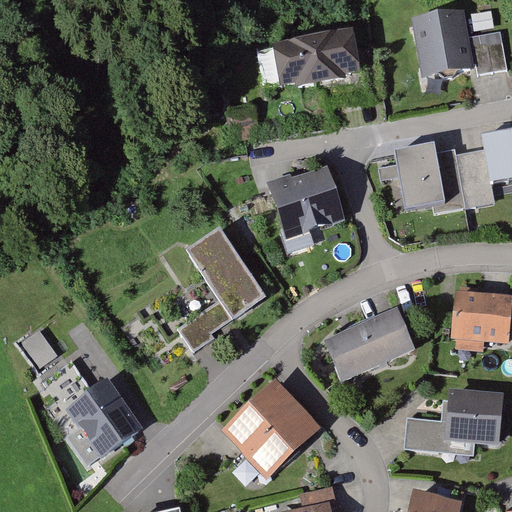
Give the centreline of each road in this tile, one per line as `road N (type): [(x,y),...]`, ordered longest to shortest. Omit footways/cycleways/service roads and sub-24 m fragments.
road 1 (residential): [(280,351),(146,494)]
road 2 (residential): [(280,351),(376,470),(381,511)]
road 3 (residential): [(337,139),(511,112)]
road 4 (residential): [(511,235),(438,243),(369,268)]
road 5 (residential): [(337,139),(369,268)]
road 6 (residential): [(369,268),(280,351)]
